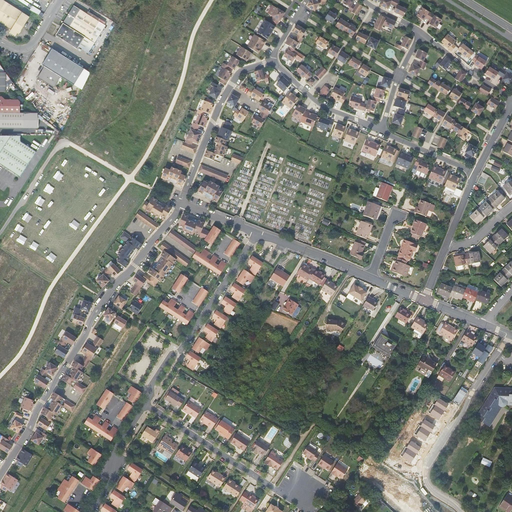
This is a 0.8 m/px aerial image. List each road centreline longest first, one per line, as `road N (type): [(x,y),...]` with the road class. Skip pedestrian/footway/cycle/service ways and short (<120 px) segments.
road 1 (residential): [(182,202),(104,299),(0,476)]
road 2 (residential): [(508,334),(423,470),(425,486),(459,511)]
road 3 (residential): [(256,234),(166,360),(145,403)]
road 4 (residential): [(145,403),(284,493),(305,492)]
road 5 (residential): [(271,58),(238,72),(182,202)]
road 6 (track): [(63,141),(105,51),(140,0)]
road 7 (residential): [(271,58),(326,108),(380,130)]
road 8 (residential): [(145,403),(114,450),(109,482),(90,511)]
road 9 (residential): [(256,234),(370,277)]
